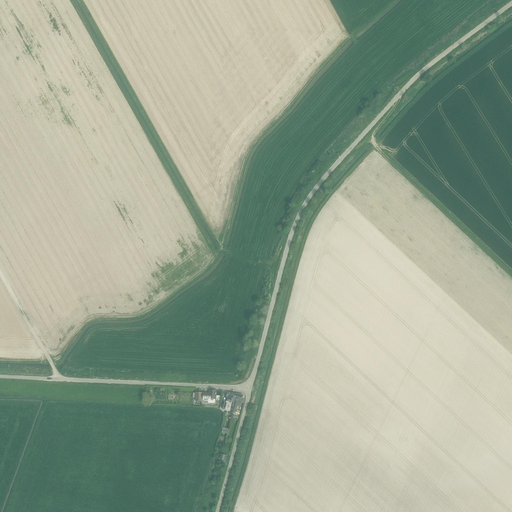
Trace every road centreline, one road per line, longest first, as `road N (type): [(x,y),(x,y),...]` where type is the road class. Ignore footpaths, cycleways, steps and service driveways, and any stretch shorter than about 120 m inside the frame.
road 1 (unclassified): [(250,388),(304,203),(424,68),(511,3)]
road 2 (unclassified): [(250,388),(0,376)]
road 3 (unknown): [(351,147),(369,142),(511,275)]
road 4 (unclassified): [(216,511),(250,388)]
road 5 (unknown): [(0,269),(60,379)]
